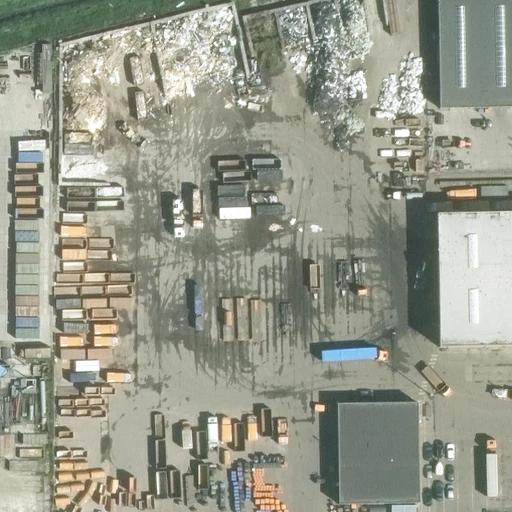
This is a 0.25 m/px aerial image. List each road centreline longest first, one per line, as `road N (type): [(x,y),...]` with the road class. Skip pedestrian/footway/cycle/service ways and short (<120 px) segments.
road 1 (unknown): [(394,375),(227,386),(202,378),(173,356),(160,332),(152,295),(156,237)]
road 2 (unknown): [(156,237),(169,160),(201,118),(227,111),(290,118),(316,132),(366,207)]
road 3 (unknown): [(156,237),(366,207)]
road 4 (unknown): [(366,207),(394,375)]
